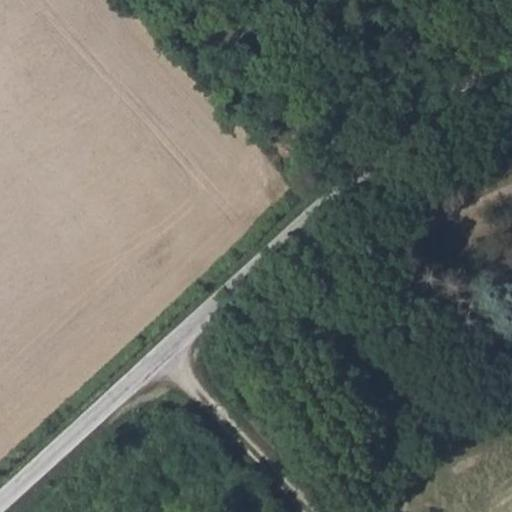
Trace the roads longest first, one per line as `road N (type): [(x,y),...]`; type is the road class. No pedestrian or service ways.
road 1 (unclassified): [(0,505),(511,40)]
road 2 (track): [(165,355),(309,511)]
